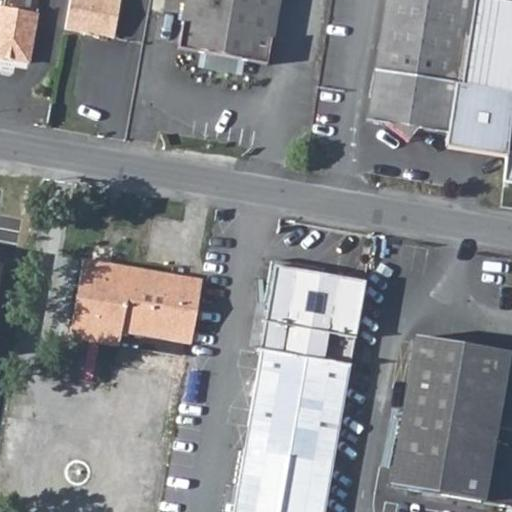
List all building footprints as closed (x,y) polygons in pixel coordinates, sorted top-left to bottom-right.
[(0,0),(0,50),(31,55),(38,5),(27,3),(26,0),(0,0)] [(121,0),(73,0),(69,32),(116,39),(121,0)] [(183,0),(177,43),(264,57),(272,0),(183,0)] [(406,134),(415,123),(424,124),(447,129),(454,79),(473,81),(484,0),(379,0),(365,103),(387,119),(406,134)] [(511,81),(511,0),(506,0),(484,0),(473,81),(511,87),(511,81)] [(473,81),(454,79),(447,129),(444,145),(506,154),(511,87),(473,81)] [(365,103),(364,117),(387,119),(365,103)] [(192,344),(205,275),(83,255),(69,341),(119,347),(121,332),(192,344)] [(328,511),(366,280),(276,266),(262,350),(263,350),(237,511),(328,511)] [(126,335),(124,345),(155,349),(156,338),(126,335)] [(446,494),(489,501),(511,504),(511,353),(412,337),(388,485),(446,494)]
